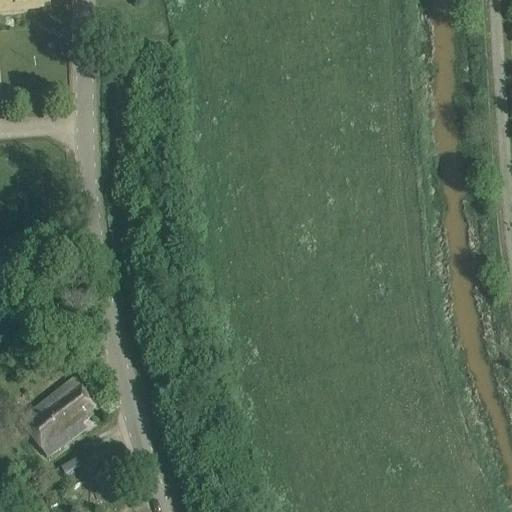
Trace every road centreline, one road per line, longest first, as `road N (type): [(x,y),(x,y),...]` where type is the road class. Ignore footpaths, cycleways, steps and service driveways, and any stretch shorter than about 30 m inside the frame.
road 1 (unclassified): [(168,511),(90,212),(90,0)]
road 2 (track): [(511,244),(496,0)]
